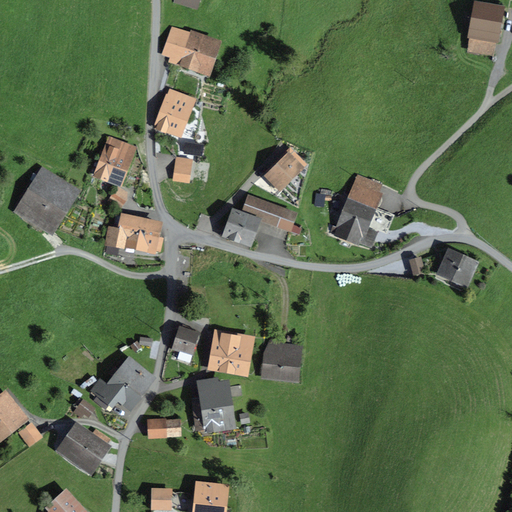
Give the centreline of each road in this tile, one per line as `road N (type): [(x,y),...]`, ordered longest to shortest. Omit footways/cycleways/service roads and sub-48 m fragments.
road 1 (residential): [(207,240),(288,264),(352,269),(462,239),(511,268)]
road 2 (residential): [(156,0),(150,145),(159,208),(176,229),(207,240)]
